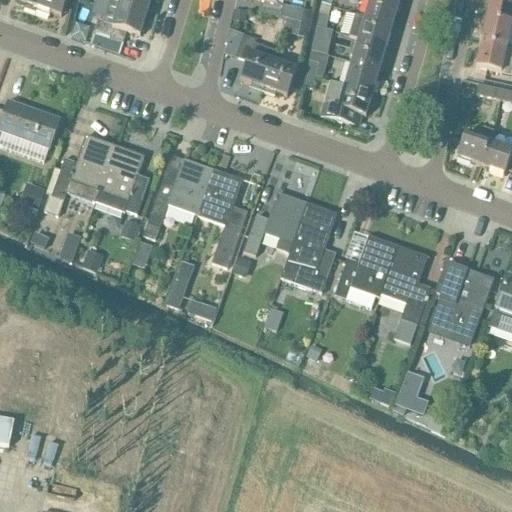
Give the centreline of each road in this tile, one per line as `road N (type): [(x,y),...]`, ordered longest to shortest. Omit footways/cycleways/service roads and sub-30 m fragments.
road 1 (residential): [(435,190),(472,0)]
road 2 (residential): [(202,107),(376,171)]
road 3 (residential): [(376,171),(431,0)]
road 4 (residential): [(0,35),(155,89)]
